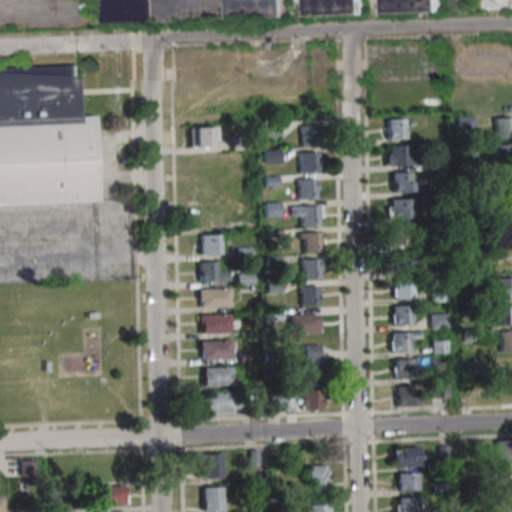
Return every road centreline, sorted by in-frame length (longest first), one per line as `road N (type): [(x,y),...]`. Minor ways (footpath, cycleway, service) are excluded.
road 1 (residential): [(0,443),(511,422)]
road 2 (residential): [(359,511),(348,29)]
road 3 (residential): [(160,511),(149,36)]
road 4 (tertiary): [(149,36),(511,23)]
